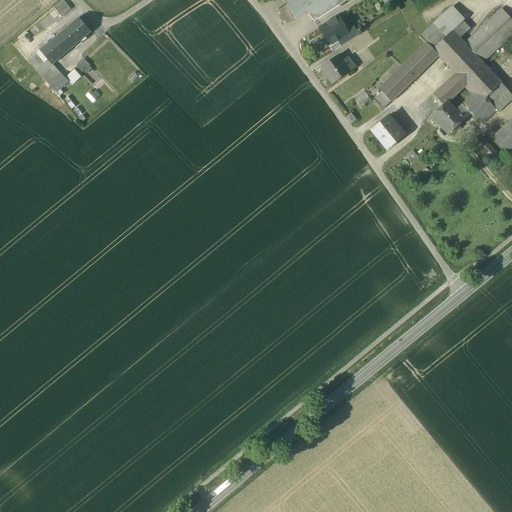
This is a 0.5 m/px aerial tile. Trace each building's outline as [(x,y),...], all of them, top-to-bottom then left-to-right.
[(54,8),(61,17),(71,10),(63,0),(54,8)] [(285,0),(284,1),(288,6),(294,15),(307,7),(318,0),(285,0)] [(318,0),(307,7),(316,21),(348,0),(318,0)] [(296,18),(294,15),(288,6),(279,12),(281,15),(280,16),(279,17),(282,21),(283,21),(285,20),(287,24),(296,18)] [(433,49),(452,31),(463,21),(450,8),(419,37),(425,43),(426,42),(433,49)] [(511,20),(502,9),(464,44),(482,63),(511,34),(511,20)] [(346,31),(347,30),(338,16),(335,18),(345,33),(347,32),(346,31)] [(79,18),(40,50),(52,65),(53,64),(80,41),(85,37),(91,32),(79,18)] [(341,46),(338,41),(347,36),(345,33),(335,18),(323,25),(319,28),(323,35),(311,42),(318,53),(329,47),(332,51),(341,46)] [(469,28),(463,21),(452,31),(459,38),(469,28)] [(338,41),(341,46),(358,36),(353,27),(347,30),(346,31),(347,32),(345,33),(347,36),(338,41)] [(464,44),(459,38),(452,31),(433,49),(426,42),(425,43),(401,67),(414,80),(438,56),(455,74),(433,95),(444,106),(448,102),(449,102),(456,95),(463,88),(464,86),(465,83),(484,66),(482,63),(464,44)] [(68,82),(53,64),(52,65),(40,50),(37,53),(29,61),(28,60),(56,92),(68,82)] [(321,68),(332,84),(355,68),(349,61),(344,65),(338,56),(321,68)] [(77,65),(87,74),(93,67),(83,58),(77,65)] [(511,99),(511,95),(484,66),(465,83),(464,86),(472,95),(470,95),(465,100),(466,101),(459,107),(456,110),(464,119),(470,114),(478,123),(494,108),(498,112),(511,99)] [(391,102),(414,80),(401,67),(378,89),(381,92),(391,102)] [(373,100),(383,110),(391,102),(381,92),(373,100)] [(460,128),(457,125),(464,119),(456,110),(449,102),(448,102),(444,106),(432,117),(440,125),(448,134),(453,129),(456,132),(460,128)] [(347,117),(352,123),(356,120),(351,114),(347,117)] [(371,130),(387,150),(402,137),(392,124),(394,123),(389,116),(371,130)] [(507,152),(511,146),(511,120),(493,138),(507,152)] [(404,135),(394,123),(392,124),(402,137),(404,135)] [(476,144),(509,179),(511,175),(511,163),(505,156),(502,159),(482,137),(476,144)]
